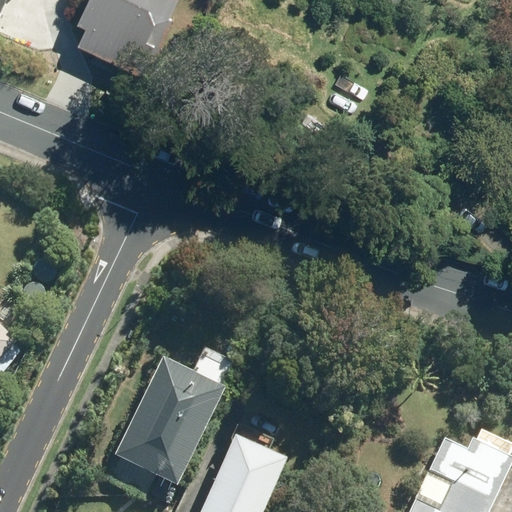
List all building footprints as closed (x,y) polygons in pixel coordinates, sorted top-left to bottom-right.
[(83,28),(78,41),(139,67),(167,0),(81,0),(71,23),(83,28)] [(511,144),(498,140),(487,170),(499,175),(495,186),(511,191),(511,144)] [(0,375),(21,357),(13,348),(14,346),(0,330),(0,375)] [(190,368),(159,352),(109,449),(173,482),(224,383),(216,380),(219,374),(224,377),(233,359),(202,344),(190,368)] [(257,511),(284,453),(232,430),(196,511),(257,511)] [(414,496),(406,511),(486,511),(511,455),(471,436),(466,446),(442,435),(427,468),(451,480),(438,508),(414,496)]
